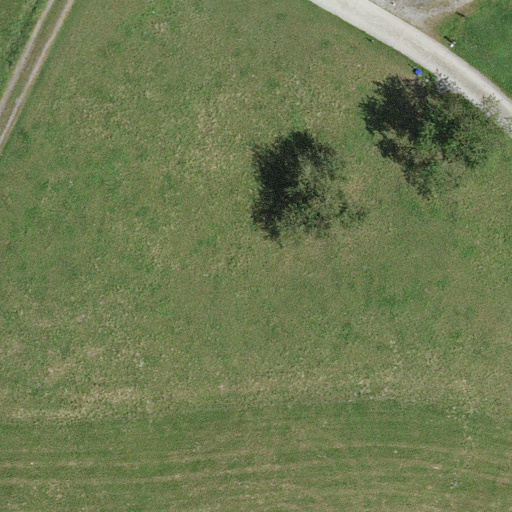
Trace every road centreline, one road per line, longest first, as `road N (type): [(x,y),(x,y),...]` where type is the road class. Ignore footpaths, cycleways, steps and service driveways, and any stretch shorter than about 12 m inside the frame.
road 1 (track): [(511,120),(438,59),(337,0)]
road 2 (track): [(0,134),(63,0)]
